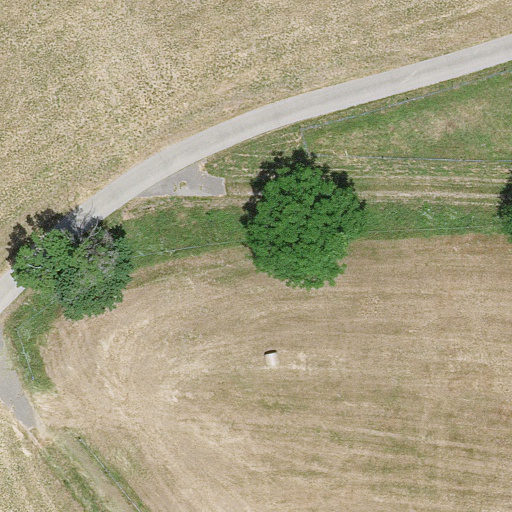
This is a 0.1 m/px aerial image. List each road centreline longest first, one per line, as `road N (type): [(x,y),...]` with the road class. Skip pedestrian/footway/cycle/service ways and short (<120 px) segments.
road 1 (tertiary): [(0,296),(80,217),(135,178),(232,129),(511,47)]
road 2 (track): [(102,511),(0,370)]
